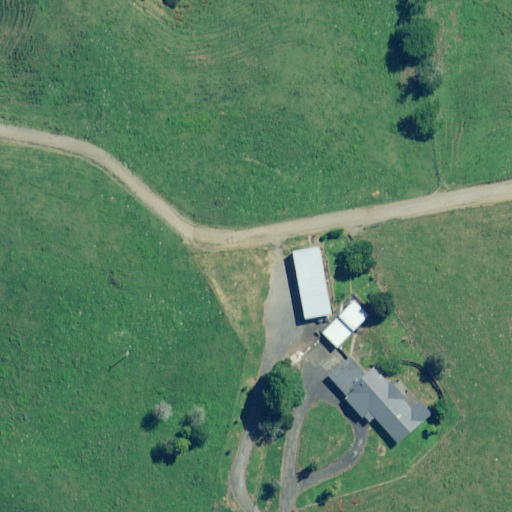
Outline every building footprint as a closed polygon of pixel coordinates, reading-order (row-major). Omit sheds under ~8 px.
[(307,246),(305,236),(292,239),(293,248),(307,246)] [(333,315),(319,248),(291,254),(305,321),(333,315)] [(369,317),(355,302),(323,335),(338,349),(369,317)] [(415,351),(411,337),(396,342),(401,355),(415,351)] [(345,401),(363,421),(365,419),(370,424),(375,419),(398,444),(430,416),(399,380),(391,387),(375,369),(366,376),(351,358),(329,377),(347,398),(345,401)]
